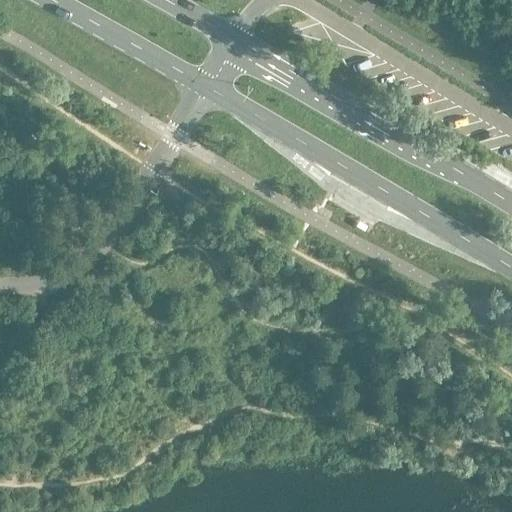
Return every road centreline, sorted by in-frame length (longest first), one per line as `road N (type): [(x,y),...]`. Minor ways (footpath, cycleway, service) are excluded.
road 1 (unknown): [(511,404),(427,351),(375,330),(298,331),(226,301),(201,244),(149,259),(104,240),(43,127),(0,107)]
road 2 (primary): [(43,0),(511,269)]
road 3 (primary): [(511,205),(160,0)]
